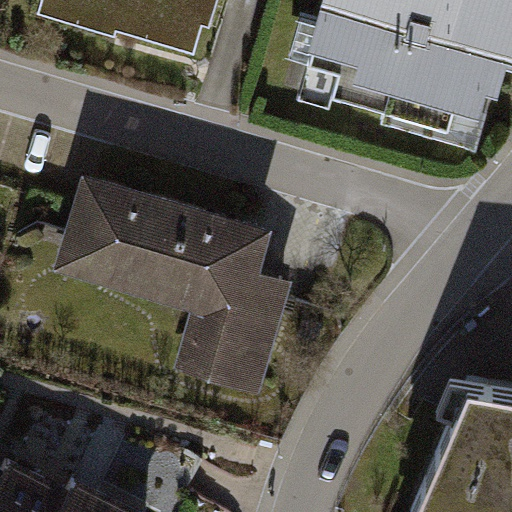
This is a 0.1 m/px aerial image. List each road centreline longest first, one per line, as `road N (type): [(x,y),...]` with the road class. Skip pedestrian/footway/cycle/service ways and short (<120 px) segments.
road 1 (residential): [(0,85),(484,220)]
road 2 (residential): [(291,511),(399,319),(484,220)]
